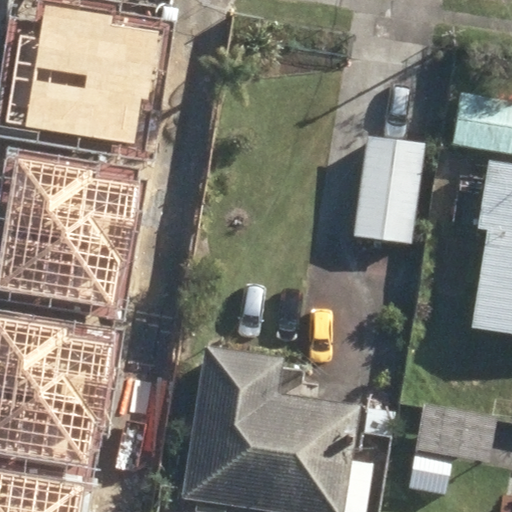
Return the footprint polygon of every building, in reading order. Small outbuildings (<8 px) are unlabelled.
[(455,147),(511,156),(511,105),(463,97),(455,147)] [(41,112),(35,140),(111,154),(117,124),(41,112)] [(354,239),(412,247),(425,148),(367,140),(354,239)] [(473,331),(511,337),(511,166),(490,163),(479,232),(490,234),(473,331)] [(0,310),(0,341),(60,391),(157,276),(171,187),(73,171),(61,239),(0,310)] [(290,265),(253,262),(248,319),(285,323),(290,265)] [(185,502),(249,511),(368,511),(375,467),(352,464),(361,409),(280,398),(285,362),(209,350),(185,502)] [(65,459),(146,472),(160,390),(78,376),(65,459)] [(410,490),(447,498),(455,458),(488,466),(497,422),(426,407),(410,490)]
